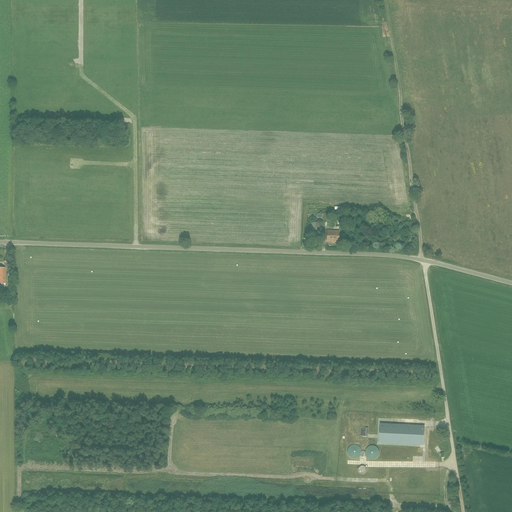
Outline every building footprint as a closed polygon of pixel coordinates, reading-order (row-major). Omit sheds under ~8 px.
[(319,228),(321,228),(321,222),(319,222),(319,219),(314,219),(314,223),(311,222),(311,234),(319,234),(319,228)] [(338,242),(338,231),(327,231),(327,242),(338,242)] [(368,428),(363,428),(363,421),(352,420),(351,442),(362,443),(362,436),(367,437),(368,428)] [(381,425),(381,443),(423,445),(424,427),(381,425)] [(360,455),(361,452),(360,449),(359,447),(357,446),(354,445),(351,446),(349,447),(348,449),(347,452),(348,455),(349,457),(351,458),(354,459),(357,458),(359,457),(360,455)] [(378,456),(379,453),(378,450),(377,448),(375,447),(372,446),(369,447),(367,448),(366,450),(365,453),(366,456),(367,458),(369,459),(372,460),(375,459),(377,458),(378,456)]
